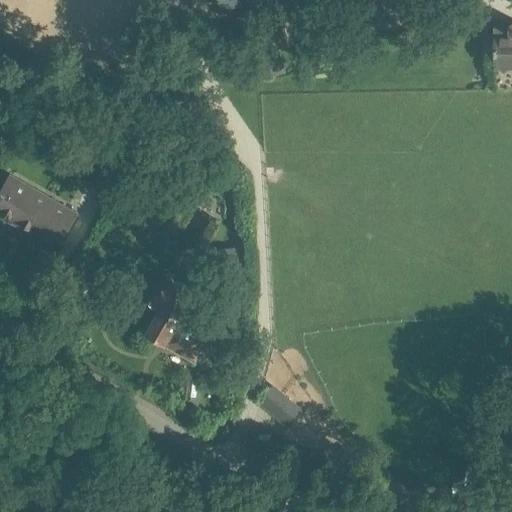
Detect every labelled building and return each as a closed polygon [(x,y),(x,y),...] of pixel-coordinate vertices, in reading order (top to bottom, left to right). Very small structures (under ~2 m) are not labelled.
[(492,69),(511,68),(511,20),(510,21),(507,24),(507,25),(492,25),(492,69)] [(11,102),(0,95),(0,104),(7,109),(11,102)] [(101,159),(113,165),(118,155),(107,149),(101,159)] [(109,202),(131,161),(119,155),(97,196),(109,202)] [(57,248),(77,215),(11,177),(0,195),(0,215),(20,227),(21,228),(23,225),(29,229),(27,232),(28,232),(57,248)] [(229,299),(243,298),(246,298),(241,247),(229,248),(217,249),(218,261),(221,260),(222,274),(220,274),(222,300),(229,299)] [(170,278),(147,298),(159,311),(162,307),(163,308),(148,333),(164,342),(164,343),(195,362),(211,323),(210,322),(186,308),(185,308),(184,308),(191,302),(170,278)] [(402,399),(402,394),(400,352),(400,348),(360,350),(363,400),(402,399)] [(440,351),(400,352),(402,394),(442,393),(440,351)] [(185,381),(183,405),(197,407),(201,377),(189,377),(185,381)] [(258,402),(284,423),(295,411),(269,388),(258,402)]
